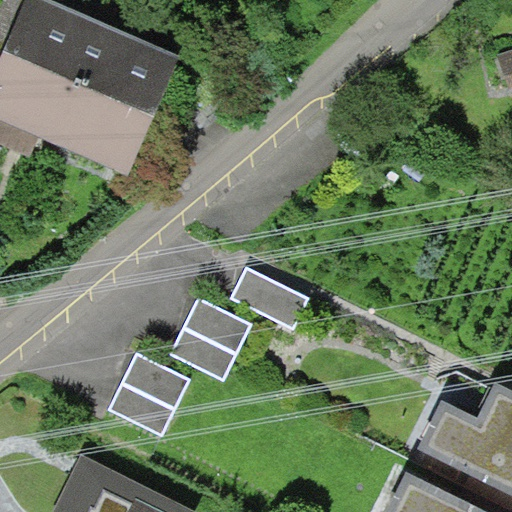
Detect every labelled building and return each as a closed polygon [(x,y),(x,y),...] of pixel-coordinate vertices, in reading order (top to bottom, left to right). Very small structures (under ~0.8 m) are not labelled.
[(196,58),(44,2),(0,120),(0,123),(151,179),(196,58)] [(313,308),(255,278),(242,303),(300,334),(313,308)] [(258,333),(203,305),(175,357),(231,386),(258,333)] [(195,390),(139,361),(110,416),(166,445),(195,390)] [(442,441),(511,476),(511,403),(499,429),(459,408),(442,441)] [(482,511),(431,485),(416,511),(482,511)] [(163,511),(147,503),(142,511),(163,511)]
